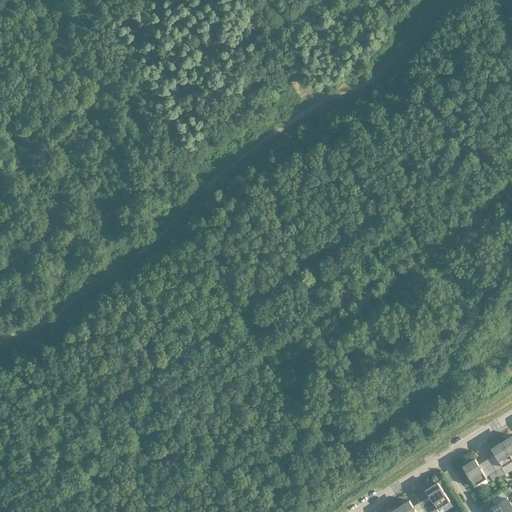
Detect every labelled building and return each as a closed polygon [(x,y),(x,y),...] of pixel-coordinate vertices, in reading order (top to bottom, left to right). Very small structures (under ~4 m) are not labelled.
[(511,435),(503,442),(511,456),(511,435)] [(511,456),(503,442),(492,448),(495,454),(497,453),(499,456),(497,457),(503,466),(511,460),(511,456)] [(487,478),(481,467),(478,469),(477,466),(479,464),(475,458),(463,466),(475,485),(487,478)] [(501,467),(496,470),(500,477),(505,474),(501,467)] [(500,477),(496,470),(489,474),(493,481),(500,477)] [(434,497),(432,498),(422,505),(426,511),(436,511),(435,510),(450,501),(438,482),(426,490),(430,495),(432,494),(434,497)] [(503,491),(506,496),(511,491),(509,487),(503,491)] [(489,508),(491,511),(507,511),(511,509),(511,504),(507,497),(498,503),(499,505),(496,506),(495,505),(489,508)] [(410,500),(399,507),(401,511),(417,511),(415,508),(413,509),(412,507),(413,506),(410,500)]
